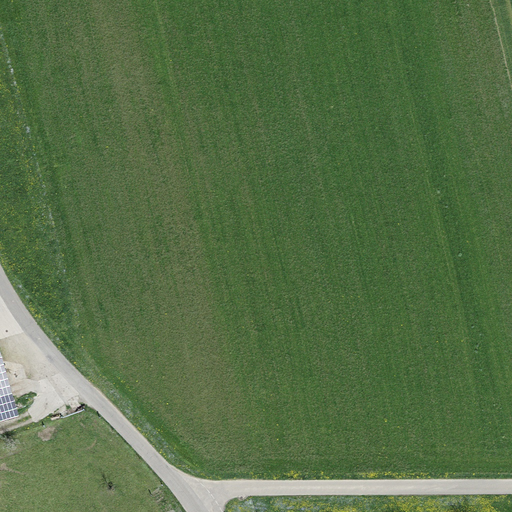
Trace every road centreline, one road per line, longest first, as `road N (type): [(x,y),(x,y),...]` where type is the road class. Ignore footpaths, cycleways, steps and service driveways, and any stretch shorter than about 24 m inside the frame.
road 1 (track): [(511,486),(179,486)]
road 2 (unclassified): [(0,280),(40,342),(200,511)]
